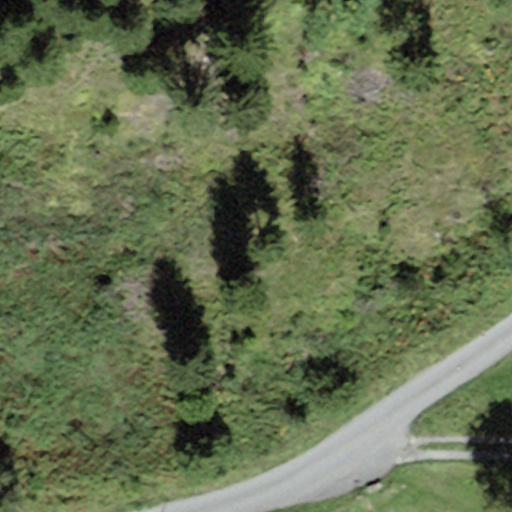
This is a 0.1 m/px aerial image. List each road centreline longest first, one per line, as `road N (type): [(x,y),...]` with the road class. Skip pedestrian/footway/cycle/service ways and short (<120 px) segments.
road 1 (unclassified): [(180,511),(240,496),(359,445),(511,331)]
road 2 (track): [(359,445),(511,452)]
